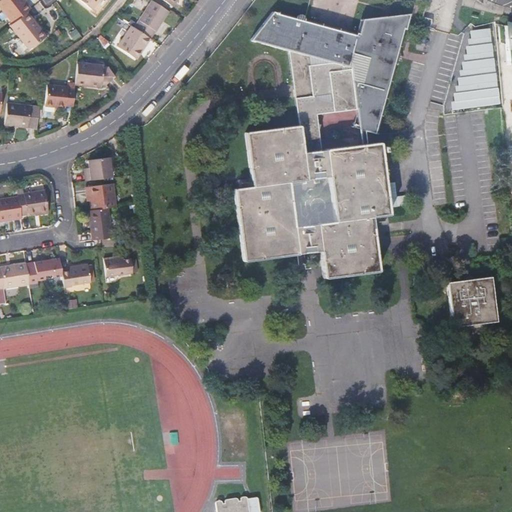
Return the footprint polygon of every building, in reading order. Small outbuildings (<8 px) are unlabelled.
[(1,0),(0,1),(0,6),(13,24),(27,13),(31,9),(23,0),(1,0)] [(169,11),(152,0),(139,20),(156,31),(169,11)] [(322,150),(317,114),(356,109),(359,128),(376,134),(409,13),(362,19),(357,34),(272,11),(250,40),(288,50),(298,125),(245,132),(251,186),(233,188),(243,261),(319,251),(323,278),(378,271),(371,217),(388,215),(379,142),(322,150)] [(47,37),(27,13),(10,26),(29,50),(47,37)] [(430,27),(432,19),(425,17),(423,25),(430,27)] [(131,26),(117,47),(134,59),(143,45),(145,47),(150,39),(131,26)] [(499,103),(489,27),(477,29),(454,107),(499,103)] [(108,43),(101,36),(99,38),(104,46),(108,43)] [(104,67),(78,64),(75,89),(101,93),(101,87),(106,87),(116,79),(110,70),(104,69),(104,67)] [(47,85),(45,103),(55,104),(55,108),(65,109),(65,106),(72,107),(74,91),(67,91),(67,88),(47,85)] [(39,109),(7,104),(5,125),(37,129),(39,109)] [(84,173),(85,181),(112,178),(109,158),(87,161),(88,173),(84,173)] [(90,195),(92,211),(109,209),(116,208),(113,184),(86,188),(87,196),(90,195)] [(45,191),(17,195),(18,197),(21,216),(48,212),(45,191)] [(21,216),(18,197),(0,199),(0,221),(21,219),(21,216)] [(89,211),(93,241),(95,240),(113,238),(109,209),(92,211),(89,211)] [(59,258),(26,263),(29,283),(44,281),(44,279),(62,276),(62,272),(59,258)] [(112,258),(98,260),(100,278),(126,274),(125,260),(112,262),(112,258)] [(26,263),(0,267),(0,289),(30,284),(29,283),(26,263)] [(74,270),(62,272),(62,276),(64,287),(91,282),(88,265),(74,267),(74,270)] [(490,277),(446,283),(452,327),(496,321),(490,277)] [(249,511),(247,497),(247,496),(246,495),(245,496),(242,496),(241,497),(240,497),(240,498),(241,500),(238,500),(238,498),(237,497),(236,497),(235,497),(226,499),(225,499),(225,500),(225,501),(225,502),(222,503),(222,501),(222,500),(221,500),(220,500),(216,501),(215,502),(215,503),(216,511),(249,511)]
